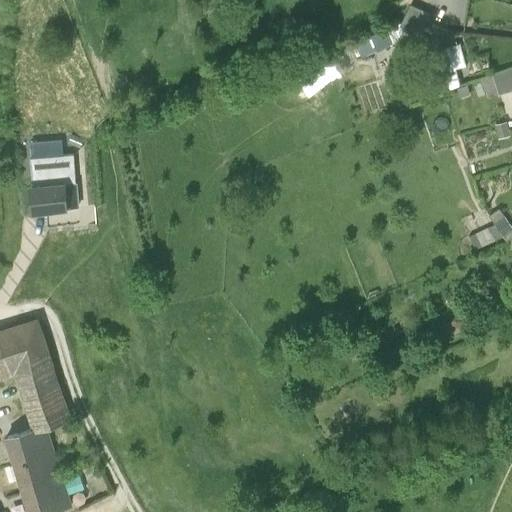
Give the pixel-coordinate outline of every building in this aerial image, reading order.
[(411,31),(422,10),(410,4),(399,26),(411,31)] [(430,14),(422,10),(411,31),(413,32),(419,36),(430,14)] [(413,32),(411,31),(399,26),(397,23),(371,35),(377,50),(377,52),(413,32)] [(377,50),(371,35),(355,42),(361,58),(377,50)] [(427,65),(394,76),(399,90),(414,85),(425,82),(427,90),(447,83),(449,89),(461,84),(457,68),(464,66),(460,43),(424,50),(427,65)] [(511,69),(493,75),(499,94),(511,90),(511,69)] [(493,75),(482,79),(487,97),(499,94),(493,75)] [(468,84),(456,87),(460,97),(471,93),(468,84)] [(507,121),(494,124),(497,137),(509,134),(507,121)] [(68,142),(81,148),(84,141),(72,135),(68,142)] [(31,164),(22,165),(23,179),(32,179),(31,164)] [(31,197),(32,212),(46,211),(68,210),(66,183),(31,186),(32,197),(31,197)] [(493,222),(499,217),(495,211),(488,216),(493,222)] [(493,222),(506,241),(511,236),(511,227),(503,214),(499,217),(493,222)] [(467,236),(473,249),(497,239),(491,225),(467,236)] [(42,428),(44,427),(69,419),(37,320),(0,332),(0,375),(22,368),(42,426),(42,428)] [(329,339),(325,332),(310,338),(313,345),(329,339)] [(52,453),(44,427),(42,428),(42,426),(6,437),(14,465),(52,453)] [(14,465),(23,492),(62,480),(52,453),(14,465)] [(62,480),(23,492),(29,511),(54,511),(70,506),(62,480)]
